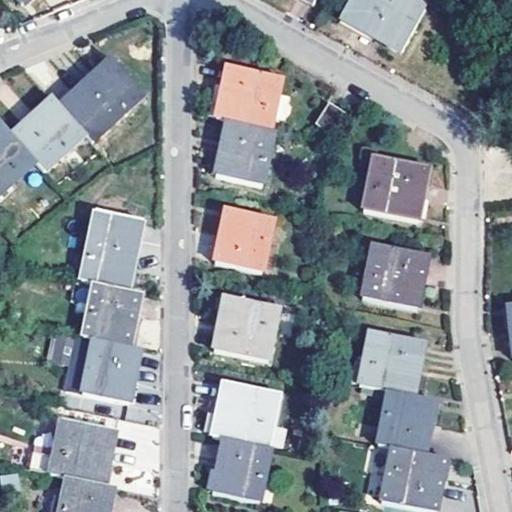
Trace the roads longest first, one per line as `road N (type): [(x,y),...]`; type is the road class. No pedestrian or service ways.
road 1 (residential): [(501,511),(469,343),(467,162),(460,140),(441,120),(217,0)]
road 2 (residential): [(176,511),(182,0)]
road 3 (residential): [(137,0),(0,56)]
